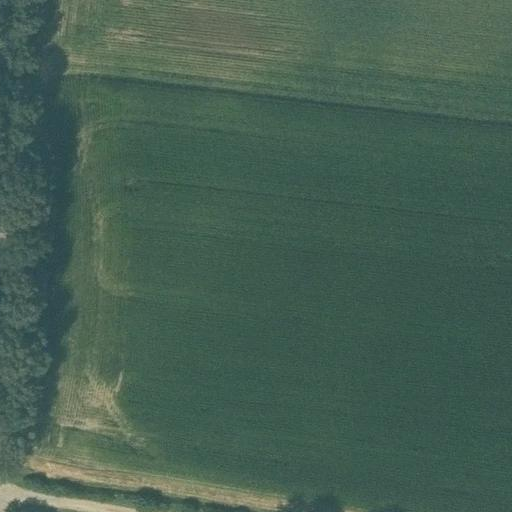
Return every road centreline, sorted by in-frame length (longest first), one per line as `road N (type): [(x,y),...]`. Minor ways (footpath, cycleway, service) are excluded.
road 1 (unclassified): [(1,511),(9,0)]
road 2 (track): [(1,491),(120,511)]
